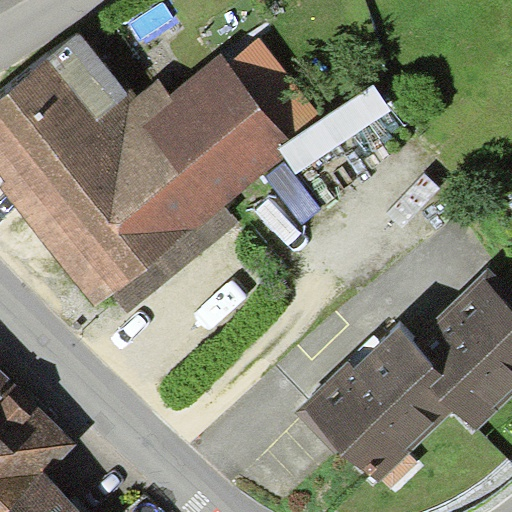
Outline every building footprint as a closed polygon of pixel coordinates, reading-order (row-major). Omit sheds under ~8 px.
[(80,30),(0,92),(0,175),(99,301),(111,291),(224,203),(294,148),(220,55),(172,92),(161,77),(134,99),(80,30)] [(241,225),(224,203),(111,291),(129,313),(241,225)] [(351,358),(298,410),(336,449),(344,441),(380,479),(454,406),(478,430),(511,396),(511,286),(488,263),(415,333),(401,319),(355,363),(351,358)] [(0,511),(2,511),(44,469),(49,474),(77,442),(0,368),(0,511)] [(2,511),(84,511),(49,474),(44,469),(2,511)]
